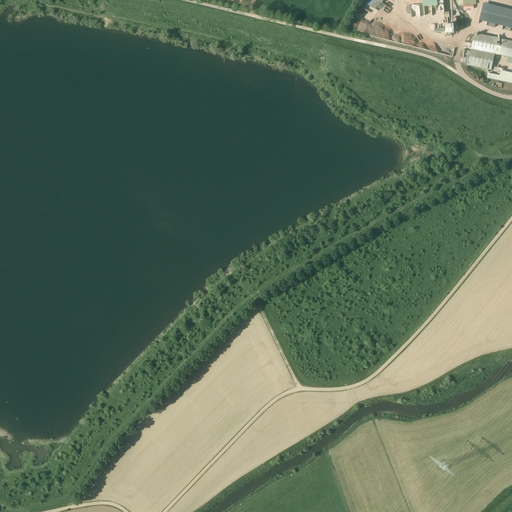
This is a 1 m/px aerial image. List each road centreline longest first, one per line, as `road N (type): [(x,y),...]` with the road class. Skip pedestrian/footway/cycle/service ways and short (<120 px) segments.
road 1 (track): [(26,508),(68,494),(112,435),(251,295),(511,146)]
road 2 (track): [(164,511),(288,390),(342,387),(371,375),(511,216)]
